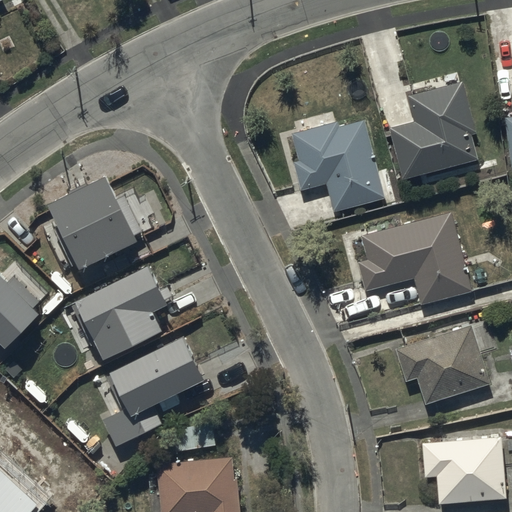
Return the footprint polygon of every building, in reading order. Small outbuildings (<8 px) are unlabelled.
[(456,72),(411,85),(412,89),(409,90),(416,114),(390,121),(404,172),(478,152),(471,128),(476,126),(463,76),(458,77),(456,72)] [(338,116),(293,128),(300,153),(294,155),(301,184),(327,177),(334,204),(386,191),(366,113),(339,120),(338,116)] [(141,235),(107,171),(50,201),(85,265),(141,235)] [(369,254),(359,256),(367,285),(415,271),(422,298),(473,283),(451,205),(402,219),(400,213),(363,224),(364,229),(362,230),(369,254)] [(169,300),(150,262),(77,298),(105,355),(163,326),(154,307),(169,300)] [(0,333),(9,343),(43,310),(0,266),(0,333)] [(490,377),(472,317),(397,340),(407,372),(418,369),(426,397),(490,377)] [(152,402),(206,375),(185,333),(114,369),(132,404),(105,418),(118,444),(163,422),(152,402)] [(177,421),(177,444),(213,443),(212,420),(177,421)] [(511,429),(424,434),(425,469),(438,469),(439,496),(506,493),(505,462),(511,462),(511,429)] [(231,450),(158,457),(163,511),(213,508),(212,511),(238,511),(238,505),(240,505),(237,471),(233,472),(231,450)]
